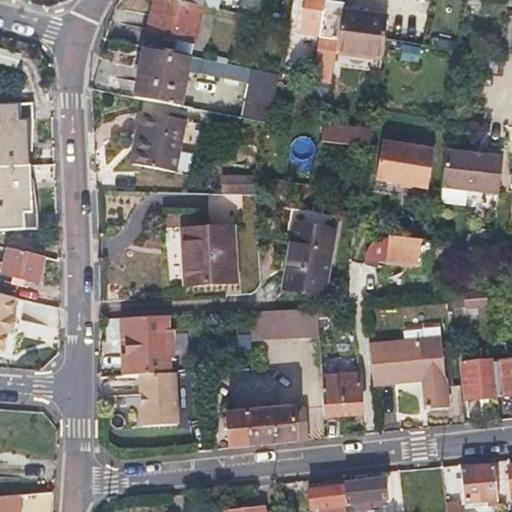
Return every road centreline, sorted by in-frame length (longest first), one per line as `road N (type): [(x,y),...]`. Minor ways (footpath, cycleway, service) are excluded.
road 1 (residential): [(75,489),(511,437)]
road 2 (residential): [(71,36),(80,393)]
